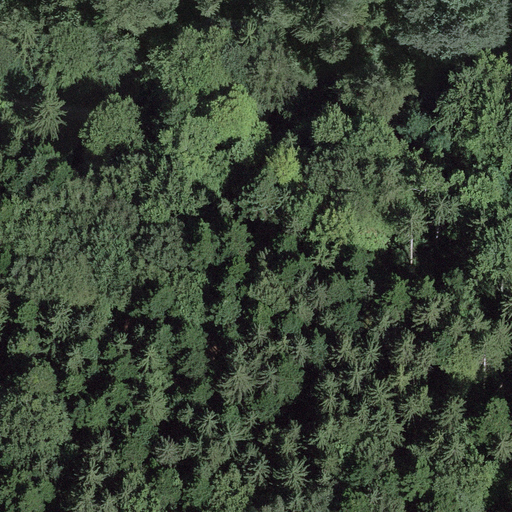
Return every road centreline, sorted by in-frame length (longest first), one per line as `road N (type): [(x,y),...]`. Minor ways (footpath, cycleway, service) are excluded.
road 1 (track): [(0,140),(511,357)]
road 2 (track): [(511,211),(397,163),(315,143),(0,99)]
